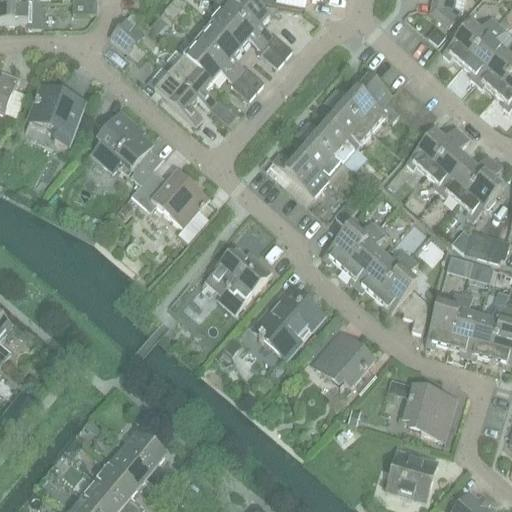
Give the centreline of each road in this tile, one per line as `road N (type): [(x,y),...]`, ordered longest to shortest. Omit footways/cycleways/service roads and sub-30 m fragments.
road 1 (residential): [(511,495),(467,454),(485,385),(417,364),(310,270),(299,241),(217,169)]
road 2 (residential): [(217,169),(68,42),(0,42)]
road 3 (residential): [(217,169),(359,16)]
road 4 (residential): [(511,145),(359,16)]
